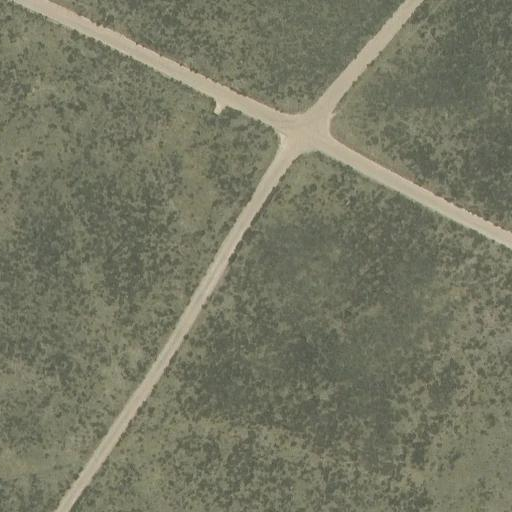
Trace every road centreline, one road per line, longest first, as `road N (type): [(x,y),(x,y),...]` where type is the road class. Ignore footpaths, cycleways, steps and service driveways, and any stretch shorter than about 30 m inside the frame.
road 1 (track): [(61,511),(305,129),(415,0)]
road 2 (track): [(20,0),(511,244)]
